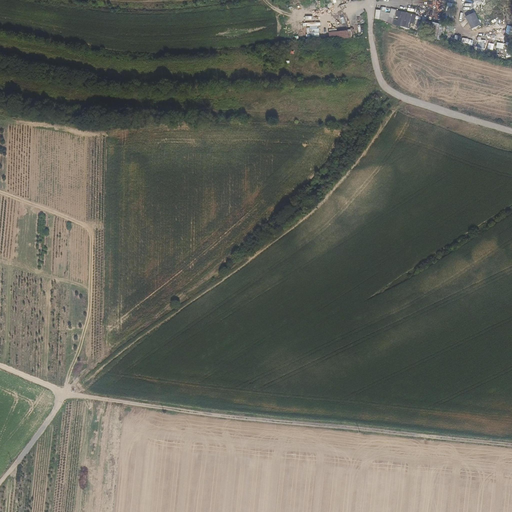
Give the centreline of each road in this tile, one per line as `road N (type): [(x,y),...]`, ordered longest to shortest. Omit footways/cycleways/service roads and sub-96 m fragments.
road 1 (track): [(511,445),(108,400),(0,364)]
road 2 (track): [(369,0),(379,82),(511,131)]
